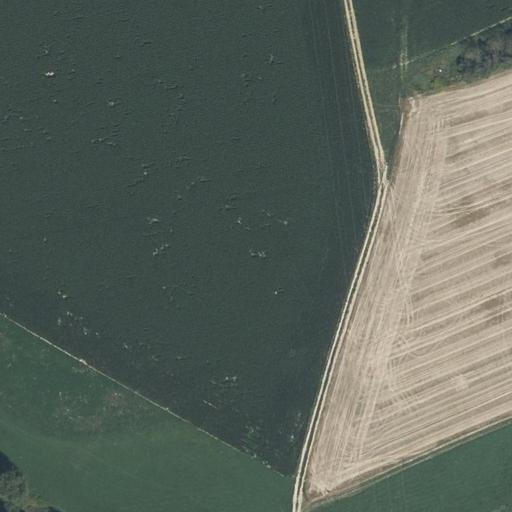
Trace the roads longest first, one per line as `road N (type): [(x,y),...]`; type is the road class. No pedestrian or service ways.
road 1 (track): [(300,511),(312,438),(394,150),(402,76),(511,31)]
road 2 (track): [(301,503),(511,418)]
road 3 (track): [(385,184),(349,0)]
